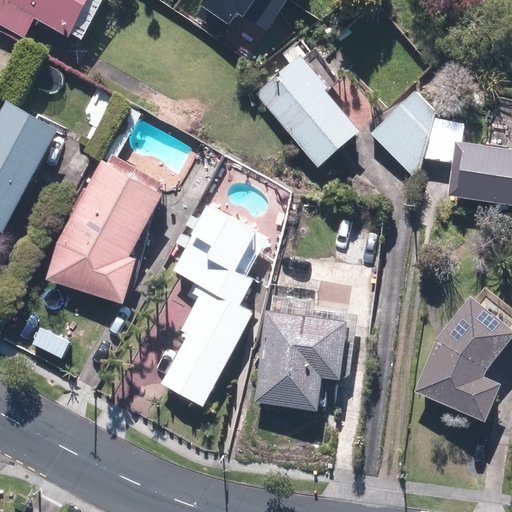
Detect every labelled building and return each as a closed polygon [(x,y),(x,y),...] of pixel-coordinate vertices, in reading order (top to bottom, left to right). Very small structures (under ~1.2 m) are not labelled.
[(94,0),(0,0),(0,24),(24,39),(36,19),(71,40),(94,0)] [(204,0),(195,16),(224,35),(238,14),(265,31),(285,0),(204,0)] [(301,62),(258,97),(319,169),(359,136),(326,96),(328,94),(301,62)] [(372,133),(412,176),(421,168),(434,110),(416,92),(372,133)] [(0,123),(0,232),(6,235),(61,135),(9,107),(0,123)] [(511,155),(459,147),(451,198),(511,207),(511,155)] [(165,197),(104,164),(60,246),(48,281),(123,305),(139,262),(132,258),(165,197)] [(268,241),(210,209),(174,274),(195,284),(188,297),(200,303),(183,333),(189,336),(164,383),(206,406),(255,317),(242,309),(255,285),(247,280),(268,241)] [(511,343),(511,332),(473,301),(438,343),(417,394),(486,424),(501,387),(485,380),(491,366),(493,367),(511,343)] [(348,324),(268,314),(257,403),(319,410),(323,379),(341,382),(348,324)]
